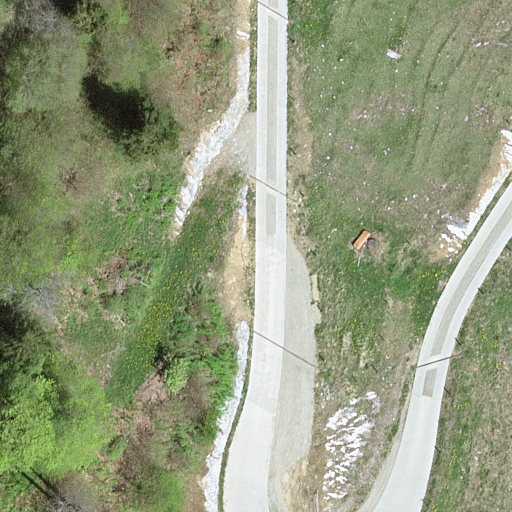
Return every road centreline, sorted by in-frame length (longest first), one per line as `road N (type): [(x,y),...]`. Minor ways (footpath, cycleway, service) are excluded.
road 1 (track): [(257,511),(242,485),(257,0)]
road 2 (track): [(511,232),(433,322),(402,389),(370,496),(355,511)]
